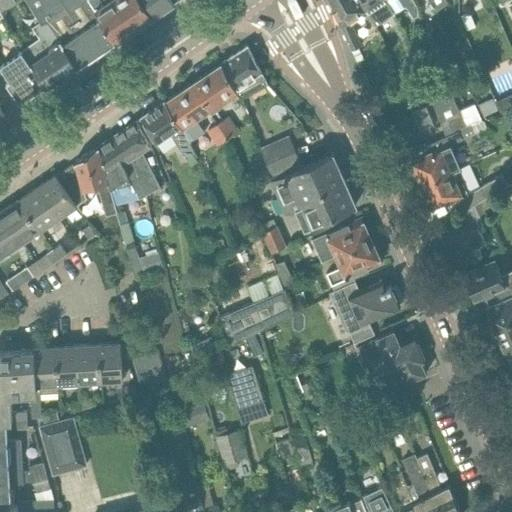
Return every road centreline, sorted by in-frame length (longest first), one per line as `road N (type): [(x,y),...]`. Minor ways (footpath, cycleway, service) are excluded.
road 1 (residential): [(511,482),(338,97)]
road 2 (secondary): [(0,164),(241,0)]
road 3 (residential): [(257,0),(338,97)]
